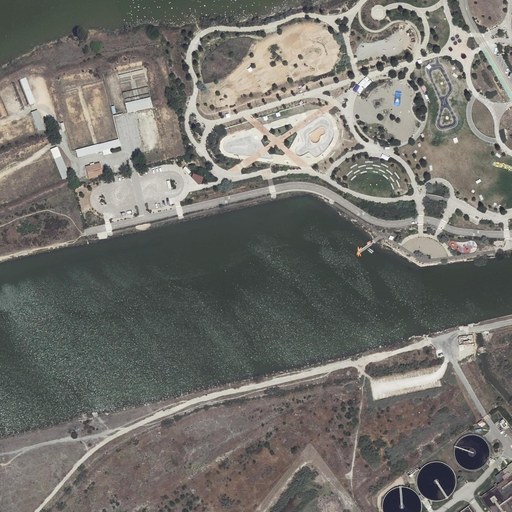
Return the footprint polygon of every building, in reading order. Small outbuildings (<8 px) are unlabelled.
[(20,80),(30,106),(36,103),(26,78),(20,80)] [(150,97),(125,103),(127,113),(152,107),(152,105),(151,101),(150,97)] [(45,127),(38,109),(31,112),(39,130),(45,127)] [(120,146),(119,139),(76,149),(78,157),(103,150),(104,155),(112,153),(111,148),(120,146)] [(58,146),(51,149),(64,179),(70,176),(58,146)] [(101,162),(86,165),(89,178),(103,175),(101,162)] [(193,174),(192,177),(198,185),(201,184),(204,177),(193,174)] [(509,436),(511,439),(511,429),(510,427),(509,428),(504,421),(501,423),(506,430),(505,431),(506,431),(505,432),(508,437),(509,436)] [(486,464),(491,466),(495,457),(491,455),(491,456),(490,457),(490,459),(489,460),(489,461),(488,462),(487,463),(486,464)] [(496,487),(482,497),(492,511),(511,511),(511,463),(510,465),(511,467),(509,468),(509,467),(496,477),(501,483),(498,485),(497,483),(495,485),(496,487)]
